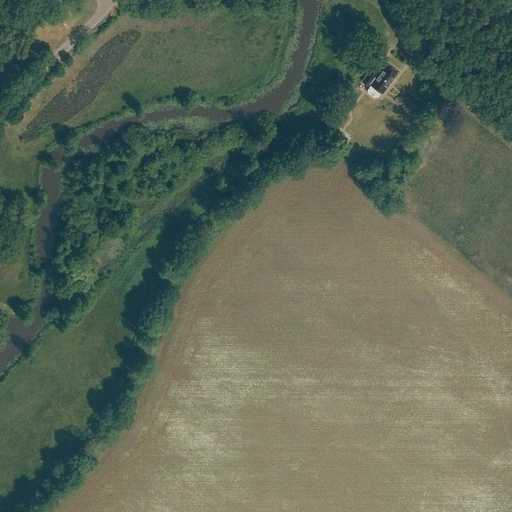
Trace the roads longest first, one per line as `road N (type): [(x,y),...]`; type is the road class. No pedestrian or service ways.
road 1 (unclassified): [(511,135),(412,50),(387,0)]
road 2 (unclassified): [(0,108),(93,22),(106,0)]
